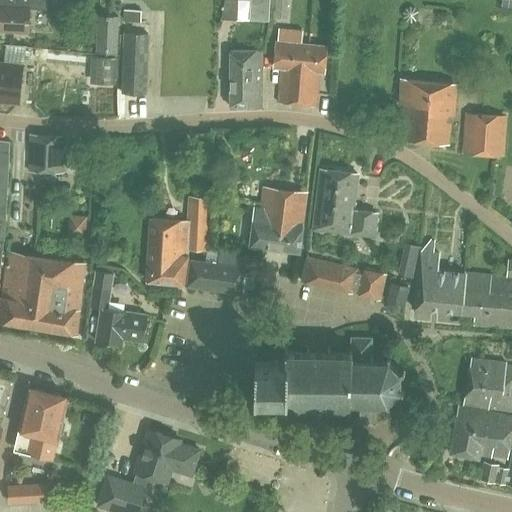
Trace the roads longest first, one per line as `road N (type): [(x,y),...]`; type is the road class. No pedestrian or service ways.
road 1 (residential): [(511,235),(402,152),(317,119),(105,127),(0,121)]
road 2 (residential): [(174,404),(205,313),(384,317)]
road 3 (tertiary): [(354,462),(174,404)]
road 4 (tertiary): [(174,404),(0,347)]
road 5 (tertiary): [(511,508),(354,462)]
